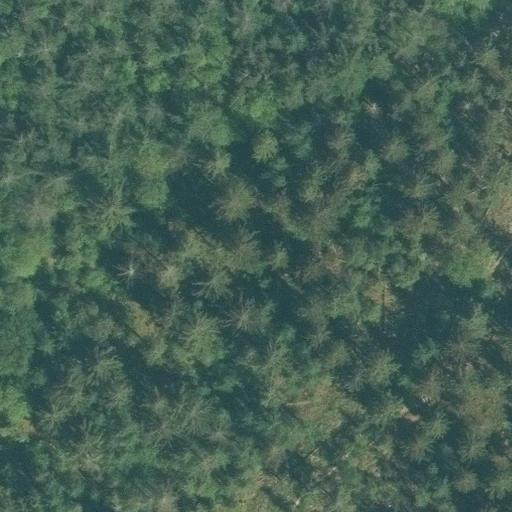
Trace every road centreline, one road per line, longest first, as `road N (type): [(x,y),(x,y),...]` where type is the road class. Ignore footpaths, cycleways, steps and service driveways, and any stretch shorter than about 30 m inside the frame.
road 1 (track): [(511,23),(0,238)]
road 2 (track): [(148,511),(205,495),(233,454),(292,235),(296,201),(281,123)]
